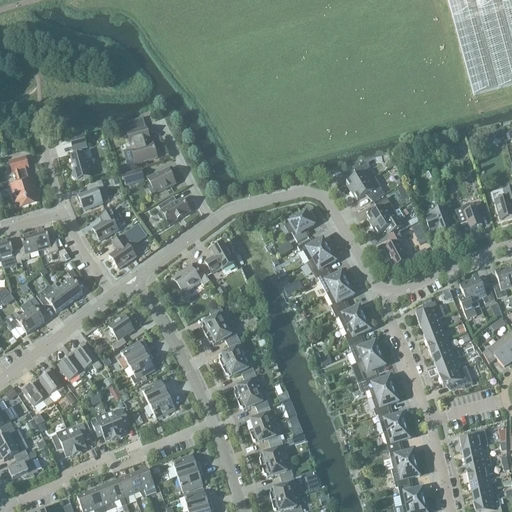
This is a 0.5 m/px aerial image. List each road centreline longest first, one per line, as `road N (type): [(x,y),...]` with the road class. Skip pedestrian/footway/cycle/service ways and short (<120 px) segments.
road 1 (residential): [(2,507),(64,483),(71,472),(102,460),(118,466),(212,423)]
road 2 (residential): [(388,290),(372,280),(326,201),(312,192),(239,206),(212,222)]
road 3 (residential): [(212,423),(135,286)]
road 4 (residential): [(0,380),(113,296)]
road 5 (residential): [(430,420),(386,308),(388,290)]
road 6 (residential): [(388,290),(511,244)]
